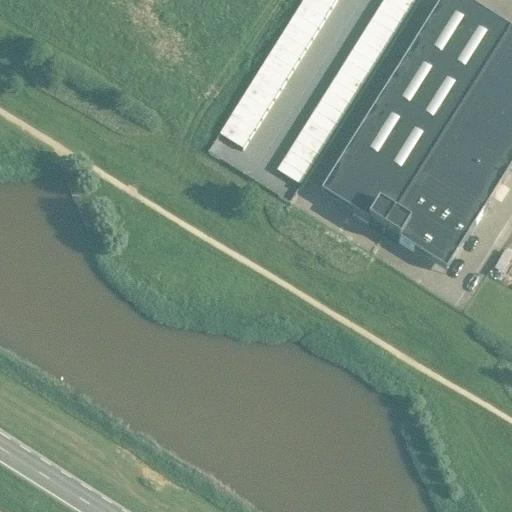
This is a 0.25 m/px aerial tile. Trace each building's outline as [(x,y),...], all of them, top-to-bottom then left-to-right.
[(0,0),(0,12),(106,79),(155,0),(0,0)] [(311,0),(302,0),(299,6),(323,21),(329,11),(311,0)] [(311,0),(329,11),(335,1),(334,0),(311,0)] [(442,0),(318,196),(381,236),(508,34),(453,0),(442,0)] [(405,17),(412,6),(401,0),(382,0),(382,2),(405,17)] [(405,17),(382,2),(375,12),(399,27),(405,17)] [(316,31),(323,21),(299,6),(293,16),(316,31)] [(369,22),(393,37),(399,27),(375,12),(369,22)] [(286,26),(310,41),(316,31),(293,16),(286,26)] [(393,37),(369,22),(363,32),(386,47),(393,37)] [(280,36),(304,51),(310,41),(286,26),(280,36)] [(356,42),(380,57),(386,47),(363,32),(356,42)] [(511,165),(511,37),(508,34),(381,236),(443,275),(511,165)] [(274,46),(297,61),(304,51),(280,36),(274,46)] [(380,57),(356,42),(350,52),(374,67),(380,57)] [(274,46),(267,56),(291,71),(297,61),(274,46)] [(344,62),(367,77),(374,67),(350,52),(344,62)] [(285,81),(291,71),(267,56),(261,66),(285,81)] [(337,72),(361,87),(367,77),(344,62),(337,72)] [(285,81),(261,66),(254,77),(278,91),(285,81)] [(331,82),(355,97),(361,87),(337,72),(331,82)] [(254,77),(248,87),(272,102),(278,91),(254,77)] [(331,82),(325,92),(348,107),(355,97),(331,82)] [(272,102),(248,87),(242,97),(266,112),(272,102)] [(342,117),(348,107),(325,92),(318,103),(342,117)] [(266,112),(242,97),(235,107),(259,122),(266,112)] [(318,103),(312,113),(336,128),(342,117),(318,103)] [(235,107),(229,117),(253,132),(259,122),(235,107)] [(306,123),(329,138),(336,128),(312,113),(306,123)] [(247,142),(253,132),(229,117),(223,127),(247,142)] [(306,123),(299,133),(323,148),(329,138),(306,123)] [(216,137),(240,152),(247,142),(223,127),(216,137)] [(317,158),(323,148),(299,133),(293,143),(317,158)] [(310,168),(317,158),(293,143),(287,153),(310,168)] [(287,153),(280,163),(304,178),(310,168),(287,153)] [(298,188),(304,178),(280,163),(274,173),(298,188)]
